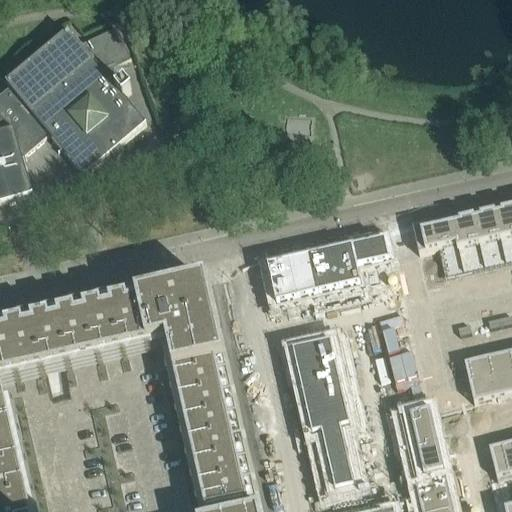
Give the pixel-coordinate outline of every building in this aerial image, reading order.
[(24,161),(31,155),(50,139),(85,180),(112,159),(115,163),(123,157),(119,152),(147,128),(125,101),(133,95),(125,86),(117,93),(104,76),(132,63),(117,32),(81,49),(69,34),(6,86),(10,91),(0,99),(0,207),(33,198),(24,161)] [(496,217),(495,217),(501,246),(511,243),(511,213),(502,215),(502,218),(496,219),(496,217)] [(475,222),(474,222),(480,251),(501,246),(495,217),(481,220),(481,223),(475,224),(475,222)] [(453,223),(452,223),(459,256),(480,251),(474,222),(460,225),(460,228),(454,229),(453,223)] [(452,223),(413,232),(420,260),(440,255),(457,251),(458,256),(459,256),(452,223)] [(352,246),(351,246),(352,252),(362,291),(379,287),(375,270),(395,265),(389,237),(352,246)] [(333,257),(332,257),(343,305),(364,300),(362,291),(352,252),(343,254),(344,259),(334,261),(333,257)] [(312,261),(311,262),(322,310),(343,305),(332,257),(322,259),(323,264),(313,266),(312,261)] [(290,266),(289,266),(297,305),(299,305),(318,301),(310,262),(299,264),(300,268),(290,270),(290,266)] [(270,271),(268,271),(277,310),(297,305),(289,266),(279,269),(280,273),(271,276),(270,271)] [(0,511),(249,511),(217,366),(225,364),(220,344),(211,346),(209,336),(218,334),(207,284),(189,288),(190,295),(182,296),(180,290),(163,294),(164,300),(156,302),(154,296),(139,299),(138,295),(136,295),(137,301),(85,313),(61,318),(52,320),(35,324),(24,327),(22,321),(20,322),(21,326),(6,330),(7,336),(0,337),(0,511)] [(511,319),(500,322),(502,330),(511,328),(511,319)] [(381,321),(369,323),(371,331),(383,329),(381,321)] [(500,322),(489,325),(490,333),(502,330),(500,322)] [(360,326),(348,328),(350,336),(362,333),(360,326)] [(348,328),(336,331),(338,339),(350,336),(348,328)] [(470,329),(458,332),(460,340),(472,337),(470,329)] [(318,335),(306,338),(308,346),(320,343),(318,335)] [(306,338),(294,341),(296,349),(308,346),(306,338)] [(341,344),(287,357),(292,379),(346,366),(341,344)] [(387,344),(379,346),(382,358),(390,356),(387,344)] [(511,373),(508,354),(487,359),(497,403),(498,405),(500,404),(500,402),(511,399),(511,373)] [(390,356),(382,358),(385,370),(393,368),(390,356)] [(465,363),(465,364),(474,407),(475,407),(475,408),(497,403),(487,359),(465,363)] [(346,366),(292,379),(292,380),(298,378),(303,398),(351,387),(346,366)] [(403,385),(395,387),(398,399),(406,397),(403,385)] [(351,387),(303,398),(308,419),(356,408),(356,407),(346,410),(342,391),(351,388),(351,387)] [(406,397),(398,399),(400,410),(408,409),(406,397)] [(356,408),(308,419),(312,440),(361,429),(356,408)] [(431,416),(396,424),(403,454),(438,447),(437,445),(434,445),(430,431),(434,430),(431,417),(431,416)] [(381,425),(373,427),(376,439),(383,437),(381,425)] [(373,427),(365,428),(368,440),(376,439),(373,427)] [(361,429),(312,440),(319,470),(354,462),(347,434),(361,430),(361,429)] [(438,447),(403,454),(404,456),(408,454),(415,483),(446,475),(446,473),(444,474),(439,451),(441,451),(440,448),(438,449),(438,447)] [(493,452),(490,453),(499,487),(511,484),(511,447),(508,449),(508,452),(494,456),(493,452)] [(374,457),(366,459),(369,471),(377,469),(374,457)] [(388,458),(380,460),(383,472),(391,470),(388,458)] [(354,462),(319,470),(326,500),(361,492),(354,462)] [(446,475),(415,483),(421,511),(416,511),(420,511),(451,505),(445,476),(446,476),(446,475)] [(369,496),(358,499),(359,507),(371,504),(369,496)] [(358,499),(346,501),(348,509),(359,507),(358,499)]
